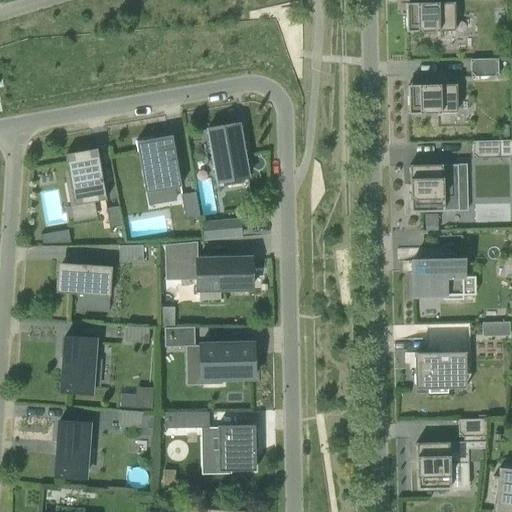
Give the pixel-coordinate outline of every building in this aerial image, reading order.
[(406,33),(454,32),(453,3),(405,4),(406,33)] [(471,77),(498,76),(497,59),(470,60),(471,77)] [(455,85),(408,86),(407,86),(408,115),(456,113),(455,85)] [(206,130),(215,178),(247,173),(238,124),(206,130)] [(144,194),(180,187),(171,136),(135,142),(144,194)] [(511,140),(472,142),(473,159),(511,158),(511,140)] [(105,201),(96,149),(64,155),(73,206),(105,201)] [(410,212),(458,211),(457,165),(409,166),(410,212)] [(199,219),(194,193),(180,195),(185,221),(199,219)] [(121,226),(118,206),(104,209),(108,229),(121,226)] [(437,221),(437,215),(425,215),(425,227),(430,227),(437,227),(437,221)] [(204,239),(240,236),(239,221),(203,224),(204,239)] [(41,245),(69,244),(67,231),(39,236),(41,245)] [(143,262),(142,246),(118,246),(118,263),(143,262)] [(461,258),(411,259),(412,295),(443,294),(443,299),(462,298),(461,258)] [(250,289),(250,259),(196,259),(196,290),(198,290),(199,303),(220,302),(219,290),(250,289)] [(111,268),(61,264),(57,264),(55,293),(109,297),(111,268)] [(511,278),(511,274),(511,265),(495,266),(496,279),(511,278)] [(509,324),(499,324),(499,338),(509,337),(509,324)] [(123,342),(147,344),(148,327),(124,326),(123,342)] [(164,348),(185,348),(194,347),(194,345),(194,328),(163,329),(164,348)] [(64,338),(62,358),(60,392),(89,394),(93,340),(64,338)] [(199,346),(200,385),(222,385),(221,379),(253,379),(252,344),(199,346)] [(413,353),(414,390),(428,390),(428,394),(447,394),(447,389),(455,389),(454,370),(465,370),(464,352),(413,353)] [(136,395),(121,394),(120,405),(151,407),(152,388),(136,387),(136,395)] [(117,427),(142,429),(143,413),(119,411),(117,427)] [(163,413),(164,429),(208,428),(208,412),(163,413)] [(485,437),(485,420),(457,420),(458,437),(463,437),(483,437),(485,437)] [(58,423),(56,442),(54,477),(83,478),(87,425),(58,423)] [(217,426),(218,472),(255,471),(254,425),(217,426)] [(425,490),(449,489),(448,464),(469,463),(468,449),(469,449),(482,449),(485,449),(485,442),(484,442),(463,442),(448,443),(415,444),(416,473),(416,490),(425,490)] [(482,449),(469,449),(470,462),(483,461),(482,449)] [(490,495),(495,496),(493,511),(511,511),(511,470),(498,469),(497,477),(492,477),(490,495)] [(174,481),(174,470),(162,470),(162,492),(184,492),(184,481),(174,481)]
